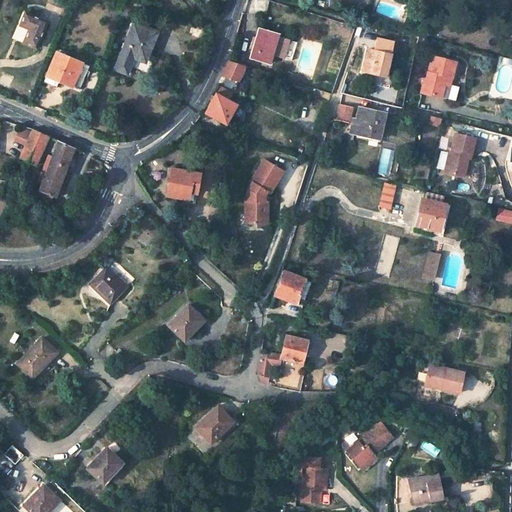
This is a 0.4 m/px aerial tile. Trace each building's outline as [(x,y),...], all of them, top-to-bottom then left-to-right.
[(24,43),(36,48),(48,22),(26,12),(20,25),(29,30),(24,43)] [(133,22),(115,69),(127,74),(132,63),(131,62),(134,53),(148,58),(158,32),(133,22)] [(259,30),(251,58),(269,63),(272,55),(291,61),(296,44),(277,38),(278,36),(259,30)] [(362,71),(386,77),(393,42),(377,39),(374,51),(367,49),(362,71)] [(89,65),(57,51),(47,75),(44,82),(55,86),(58,80),(79,89),(89,65)] [(428,72),(422,94),(447,100),(457,63),(435,57),(433,66),(431,65),(429,73),(428,72)] [(223,76),(238,81),(243,67),(229,62),(226,69),(223,76)] [(206,113),(226,124),(236,105),(230,101),(234,93),(218,84),(217,87),(214,93),(216,94),(206,113)] [(340,104),(336,119),(349,122),(352,107),(340,104)] [(384,114),(359,108),(356,119),(353,118),(351,127),(355,128),(355,132),(379,138),(384,114)] [(229,124),(225,134),(234,137),(237,128),(229,124)] [(36,164),(49,135),(33,128),(20,157),(36,164)] [(470,159),(475,138),(455,133),(450,153),(449,153),(444,172),(463,176),(466,165),(462,164),(464,158),(470,159)] [(42,182),(39,190),(52,196),(56,198),(75,147),(58,140),(52,156),(48,154),(38,181),(42,182)] [(269,195),(283,172),(264,161),(250,183),(252,184),(247,192),(247,202),(245,202),(244,216),(249,216),(249,225),(267,225),(267,203),(264,202),(264,197),(266,193),(269,195)] [(200,174),(172,169),(167,196),(189,200),(188,203),(194,204),(200,174)] [(0,193),(3,194),(9,181),(0,179),(0,193)] [(384,183),(378,206),(388,208),(394,185),(384,183)] [(39,190),(35,200),(48,206),(52,196),(39,190)] [(424,192),(417,224),(440,229),(445,205),(444,204),(445,197),(424,192)] [(3,194),(0,200),(0,216),(8,218),(16,201),(3,194)] [(511,223),(511,221),(511,212),(489,207),(487,217),(511,223)] [(433,279),(438,256),(430,254),(424,276),(433,279)] [(107,266),(90,284),(110,304),(128,286),(107,266)] [(285,272),(275,295),(296,304),(299,297),(306,280),(285,272)] [(299,297),(305,300),(312,282),(306,280),(299,297)] [(188,305),(169,326),(184,341),(204,320),(188,305)] [(281,354),(281,358),(302,363),(307,342),(286,336),(281,354)] [(43,338),(18,364),(32,378),(57,351),(43,338)] [(279,365),(281,358),(281,354),(274,353),(274,356),(272,355),(271,364),(279,365)] [(271,364),(272,355),(260,354),(257,376),(258,376),(269,377),(271,364)] [(424,383),(442,388),(441,391),(458,395),(463,375),(428,366),(424,383)] [(268,386),(269,377),(258,376),(262,383),(264,385),(268,386)] [(442,388),(424,383),(423,386),(441,391),(442,388)] [(218,406),(196,427),(211,443),(234,422),(218,406)] [(384,422),(348,449),(359,464),(360,465),(361,464),(372,456),(371,454),(375,452),(395,437),(384,422)] [(106,448),(87,468),(103,483),(122,463),(106,448)] [(370,464),(379,457),(375,452),(371,454),(372,456),(361,464),(360,465),(363,469),(370,464)] [(303,474),(302,500),(321,500),(321,487),(326,486),(327,466),(319,466),(319,463),(319,455),(298,455),(297,462),(297,473),(303,474)] [(431,475),(408,479),(412,504),(443,498),(439,480),(433,481),(431,475)] [(44,486),(24,506),(30,511),(48,511),(59,501),(44,486)]
